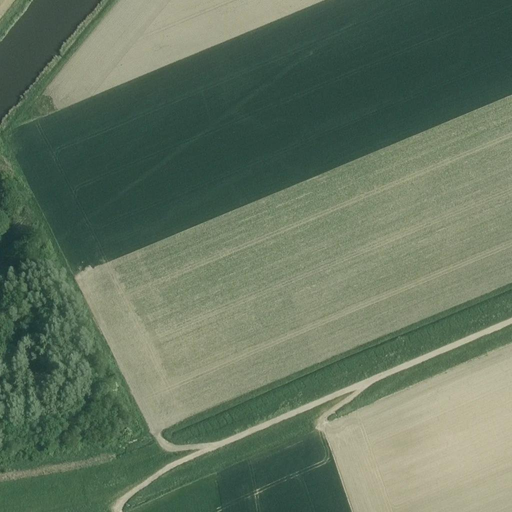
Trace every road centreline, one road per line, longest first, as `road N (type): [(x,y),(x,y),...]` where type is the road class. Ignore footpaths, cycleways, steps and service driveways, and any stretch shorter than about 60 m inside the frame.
road 1 (track): [(369,382),(178,463),(125,498),(118,511)]
road 2 (track): [(511,322),(369,382),(327,415),(322,431)]
